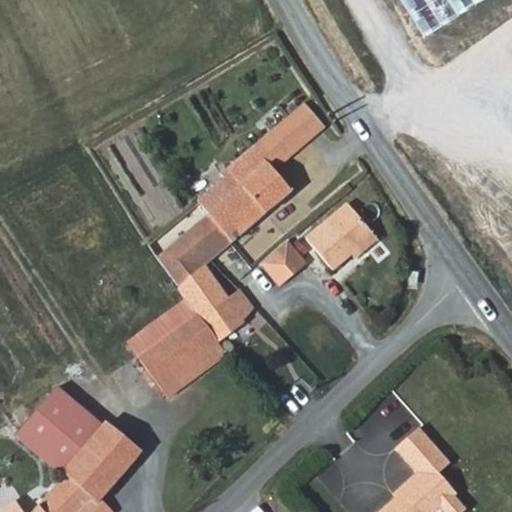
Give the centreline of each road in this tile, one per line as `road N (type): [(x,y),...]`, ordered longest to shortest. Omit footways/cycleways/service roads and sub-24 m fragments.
road 1 (unclassified): [(469,280),(221,511)]
road 2 (tertiary): [(469,280),(282,0)]
road 3 (track): [(511,38),(365,134)]
